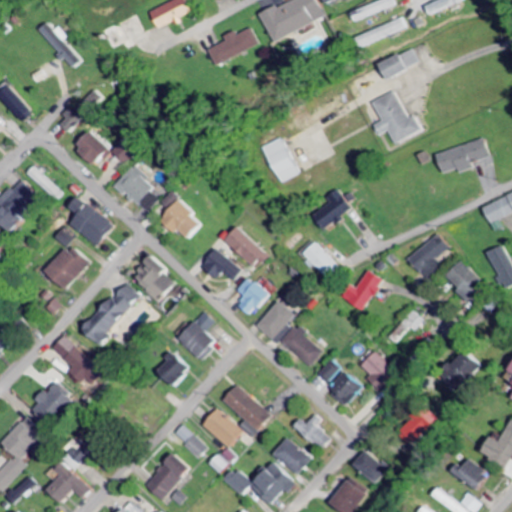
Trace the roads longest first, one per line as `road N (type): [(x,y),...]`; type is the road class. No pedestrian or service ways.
road 1 (residential): [(495,511),(511,492),(504,0)]
road 2 (residential): [(39,134),(357,436)]
road 3 (residential): [(84,511),(251,338)]
road 4 (residential): [(290,511),(447,330)]
road 5 (residential): [(0,389),(144,236)]
road 6 (residential): [(511,183),(362,257)]
